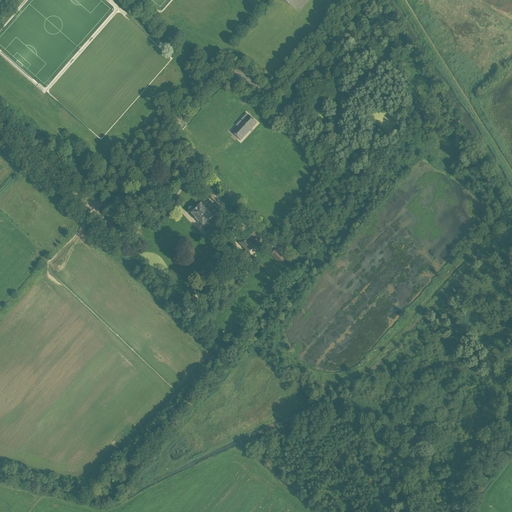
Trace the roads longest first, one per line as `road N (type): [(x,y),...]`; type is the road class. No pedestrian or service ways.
road 1 (unclassified): [(0,126),(93,210),(217,76),(236,73),(265,90),(277,88),(362,0)]
road 2 (track): [(355,378),(477,247),(502,206),(440,144),(405,43),(359,3)]
road 3 (track): [(93,210),(50,271),(172,388),(142,429),(150,449)]
road 4 (track): [(0,471),(101,500),(150,449)]
road 5 (track): [(150,449),(231,356)]
